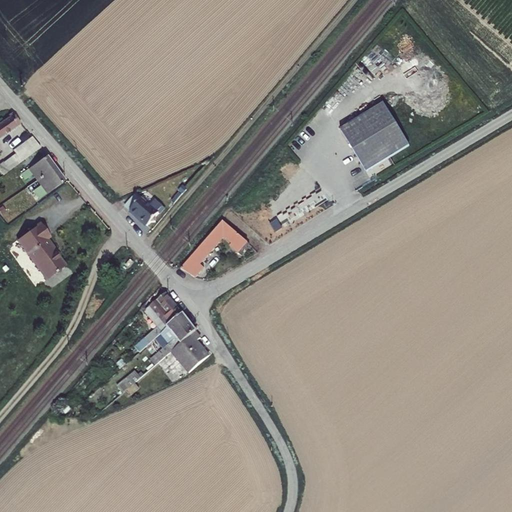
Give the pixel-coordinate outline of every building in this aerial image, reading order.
[(382,104),(338,130),(364,174),(409,147),(382,104)] [(9,115),(10,117),(0,123),(0,137),(21,123),(12,113),(9,115)] [(41,148),(32,137),(13,151),(16,154),(4,163),(3,162),(0,164),(0,171),(3,176),(36,151),(41,148)] [(46,154),(41,148),(36,151),(41,158),(46,154)] [(47,156),(22,174),(26,180),(33,174),(38,181),(56,168),(47,156)] [(56,168),(38,181),(44,189),(36,194),(39,198),(64,181),(56,168)] [(36,194),(24,203),(27,207),(39,198),(36,194)] [(135,196),(125,207),(130,212),(141,200),(135,196)] [(150,207),(142,199),(141,200),(130,212),(148,227),(151,224),(156,223),(156,218),(159,215),(158,214),(163,208),(155,201),(150,207)] [(204,268),(200,265),(224,238),(231,244),(229,246),(238,254),(247,243),(223,221),(181,269),(195,279),(204,268)] [(50,236),(40,223),(17,240),(47,279),(66,266),(46,239),(50,236)] [(150,306),(167,327),(183,314),(166,293),(150,306)] [(150,306),(145,310),(163,332),(167,327),(150,306)] [(196,331),(183,314),(167,327),(176,339),(171,343),(151,360),(156,365),(171,352),(195,332),(196,331)] [(176,339),(167,327),(163,332),(170,342),(171,343),(176,339)] [(163,332),(160,335),(167,344),(170,342),(163,332)] [(171,352),(189,373),(209,356),(197,341),(201,338),(195,332),(171,352)] [(141,378),(136,372),(123,383),(128,389),(135,383),(141,378)] [(123,383),(118,388),(122,393),(127,389),(128,389),(123,383)] [(127,389),(132,395),(139,388),(135,383),(128,389),(127,389)]
